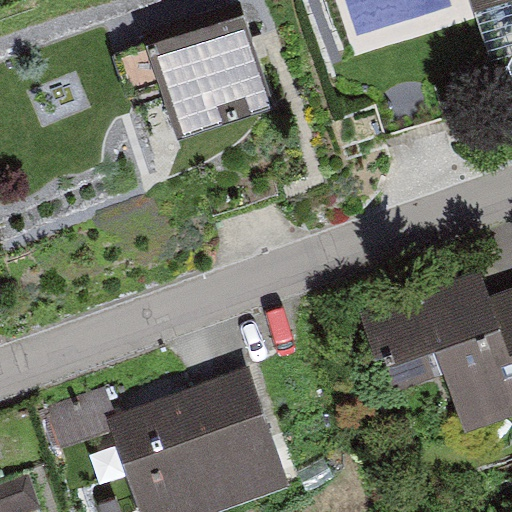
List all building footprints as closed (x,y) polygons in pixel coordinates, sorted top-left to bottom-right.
[(243,0),(240,0),(146,32),(179,127),(276,94),(243,0)] [(511,0),(472,0),(494,63),(511,69),(511,0)] [(511,283),(492,291),(482,263),(360,307),(374,346),(383,343),(398,386),(449,368),(467,419),(511,402),(511,283)] [(115,409),(110,411),(115,424),(146,511),(203,511),(211,509),(207,500),(290,471),(250,361),(115,409)] [(115,424),(110,411),(115,409),(106,386),(48,406),(61,443),(115,424)]
